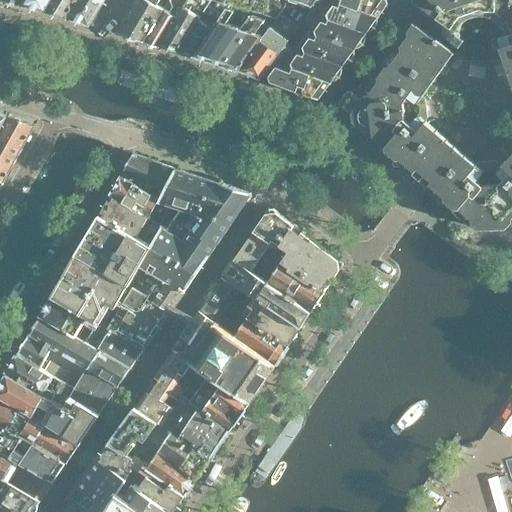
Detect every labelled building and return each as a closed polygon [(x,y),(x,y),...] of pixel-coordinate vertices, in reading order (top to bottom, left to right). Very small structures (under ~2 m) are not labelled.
[(44,10),(50,0),(24,0),(23,4),(44,10)] [(67,16),(76,0),(50,0),(44,10),(67,16)] [(89,24),(103,0),(76,0),(67,16),(89,24)] [(145,40),(163,10),(167,3),(159,1),(157,0),(136,0),(118,32),(145,40)] [(159,45),(189,0),(168,0),(169,0),(178,4),(172,14),(163,10),(145,40),(159,45)] [(179,50),(199,20),(203,15),(196,12),(200,6),(207,9),(212,1),(208,0),(189,0),(159,45),(178,50),(179,50)] [(208,0),(212,1),(228,7),(272,23),(280,13),(285,5),(269,0),(208,0)] [(366,36),(365,35),(368,31),(370,30),(373,29),(374,28),(375,27),(376,26),(377,24),(377,22),(377,20),(377,18),(388,3),(387,0),(316,0),(316,2),(329,11),(324,18),(321,19),(318,20),(317,21),(315,22),(315,23),(314,23),(301,41),(302,41),(301,43),(300,43),(300,44),(300,46),(300,48),(301,50),(296,57),(293,55),(291,52),(290,51),(288,48),(280,60),(276,57),(272,62),(276,65),(276,66),(269,76),(271,81),(295,90),(296,91),(297,93),(298,94),(300,95),(303,96),(305,96),(307,96),(310,95),(319,99),(333,80),(335,79),(337,78),(339,77),(340,76),(340,75),(341,73),(342,71),(342,69),(342,67),(344,64),(346,63),(348,62),(350,61),(352,59),(353,57),(353,56),(354,55),(354,53),(354,52),(354,51),(356,47),(359,47),(360,46),(361,45),(363,44),(364,43),(364,42),(365,40),(365,39),(366,36)] [(316,2),(316,0),(288,0),(285,5),(280,13),(299,26),(315,6),(314,5),(316,2)] [(511,0),(412,0),(413,1),(416,3),(416,4),(426,11),(423,17),(442,31),(446,26),(450,29),(460,18),(472,12),(485,11),(498,16),(497,21),(500,23),(503,26),(504,28),(506,31),(506,32),(507,34),(494,39),(493,39),(492,40),(492,41),(495,50),(495,51),(496,51),(497,51),(500,50),(508,75),(504,76),(503,79),(504,83),(507,85),(511,83),(511,86),(511,154),(502,164),(499,162),(480,162),(477,165),(465,155),(458,163),(453,159),(437,178),(441,182),(432,193),(440,200),(444,200),(454,208),(454,213),(465,222),(467,220),(471,220),(471,223),(478,229),(505,228),(511,221),(511,0)] [(196,55),(225,12),(228,7),(212,1),(207,9),(205,11),(215,15),(209,24),(199,20),(179,50),(196,55)] [(210,59),(232,29),(225,27),(233,15),(225,12),(196,55),(210,59)] [(290,46),(286,43),(299,26),(280,13),(272,23),(260,39),(239,69),(262,77),(262,76),(272,62),(276,57),(280,60),(288,48),(290,46)] [(224,64),(255,23),(248,20),(239,32),(232,29),(210,59),(224,64)] [(239,69),(260,39),(253,37),(262,25),(255,23),(224,64),(239,69)] [(428,118),(425,98),(422,96),(439,72),(442,75),(446,74),(448,70),(448,67),(445,65),(453,53),(450,50),(416,25),(416,26),(412,23),(407,31),(407,35),(399,46),(395,47),(384,62),(385,66),(377,77),(373,78),(363,91),(364,95),(361,99),(350,91),(346,92),(339,101),(340,105),(351,113),(352,122),(373,139),(371,141),(382,151),(386,150),(396,159),(396,163),(411,175),(415,175),(421,180),(426,184),(425,188),(432,193),(441,182),(437,178),(453,159),(458,163),(465,155),(454,146),(457,143),(456,140),(453,137),(450,137),(447,140),(425,121),(428,118)] [(16,52),(98,75),(103,61),(22,37),(20,37),(17,38),(15,38),(13,38),(11,39),(8,40),(6,41),(8,44),(10,46),(14,50),(16,52)] [(110,65),(105,79),(202,107),(207,93),(110,65)] [(221,100),(217,112),(283,132),(286,120),(221,100)] [(0,181),(3,183),(35,125),(8,116),(0,129),(0,181)] [(294,141),(328,169),(338,157),(304,129),(294,141)] [(157,196),(175,168),(134,154),(122,175),(157,196)] [(196,246),(217,181),(175,168),(157,196),(159,198),(187,208),(173,232),(196,246)] [(159,198),(157,196),(122,175),(121,176),(121,177),(120,179),(119,179),(119,180),(114,190),(113,190),(113,191),(112,194),(111,194),(111,195),(148,217),(159,198)] [(210,254),(251,196),(249,191),(217,181),(196,246),(210,254)] [(165,227),(148,217),(111,195),(99,214),(152,247),(165,227)] [(326,289),(340,268),(339,259),(302,231),(300,234),(288,224),(290,221),(277,211),(266,212),(235,257),(254,270),(277,237),(291,247),(283,259),(326,290),(326,289)] [(129,286),(133,279),(152,247),(99,214),(95,222),(89,232),(86,237),(80,247),(79,247),(75,254),(129,286)] [(196,246),(173,232),(165,227),(152,247),(133,279),(142,284),(175,304),(184,291),(210,254),(196,246)] [(105,325),(129,286),(75,254),(64,274),(52,295),(52,296),(105,325)] [(311,311),(269,281),(254,270),(235,257),(224,274),(256,295),(301,326),(311,311)] [(326,290),(283,259),(269,281),(311,311),(325,290),(326,290)] [(227,305),(238,289),(222,277),(210,294),(227,305)] [(276,363),(232,333),(216,321),(199,310),(194,317),(185,312),(174,306),(175,304),(142,284),(110,328),(145,348),(171,311),(182,316),(191,322),(173,349),(174,349),(193,362),(208,372),(250,401),(276,363)] [(216,321),(227,305),(210,294),(206,300),(199,310),(216,321)] [(301,326),(256,295),(251,302),(252,303),(245,314),(289,344),(301,326)] [(110,328),(105,325),(52,296),(41,315),(131,367),(145,348),(110,328)] [(289,344),(245,314),(232,333),(276,363),(289,344)] [(99,414),(118,386),(131,367),(41,315),(40,315),(35,324),(17,355),(43,370),(55,349),(85,366),(73,387),(61,380),(50,399),(62,405),(68,395),(99,414)] [(173,392),(193,362),(174,349),(134,407),(155,421),(159,423),(179,395),(173,392)] [(53,375),(43,370),(17,355),(7,373),(42,394),(53,375)] [(250,401),(208,372),(189,402),(230,429),(250,401)] [(0,397),(30,415),(38,401),(49,408),(41,421),(63,434),(75,413),(62,405),(50,399),(42,394),(7,373),(0,384),(0,397)] [(81,442),(99,416),(100,414),(99,414),(68,395),(62,405),(75,413),(63,434),(80,443),(80,444),(81,442)] [(230,429),(189,402),(179,395),(159,423),(211,457),(230,429)] [(80,443),(63,434),(41,421),(30,415),(0,397),(0,423),(67,462),(80,443)] [(142,439),(148,430),(155,421),(134,407),(108,442),(126,454),(139,436),(142,439)] [(288,425),(283,430),(243,490),(257,499),(298,440),(301,434),(303,428),(304,426),(303,421),(302,418),(299,418),(294,419),(292,421),(288,425)] [(211,457),(159,423),(155,421),(148,430),(155,435),(156,435),(157,435),(158,434),(160,432),(164,435),(155,447),(198,476),(211,457)] [(67,462),(0,423),(0,449),(17,459),(26,465),(54,481),(67,462)] [(174,510),(198,476),(155,447),(146,462),(132,453),(130,457),(126,454),(108,442),(97,458),(174,510)] [(8,474),(17,459),(0,449),(0,475),(7,480),(41,500),(54,481),(26,465),(18,479),(8,474)] [(173,511),(174,510),(97,458),(68,498),(69,498),(88,511),(173,511)] [(2,489),(0,487),(0,502),(11,509),(15,511),(33,511),(41,500),(7,480),(2,489)] [(246,511),(249,509),(249,508),(250,506),(250,505),(250,503),(250,502),(249,501),(248,499),(247,498),(246,497),(245,497),(243,496),(242,496),(240,496),(239,497),(238,497),(237,498),(236,500),(227,511),(246,511)] [(88,511),(69,498),(59,511),(88,511)] [(421,511),(424,508),(415,501),(409,510),(407,511),(421,511)] [(0,511),(8,511),(11,509),(0,502),(0,511)]
